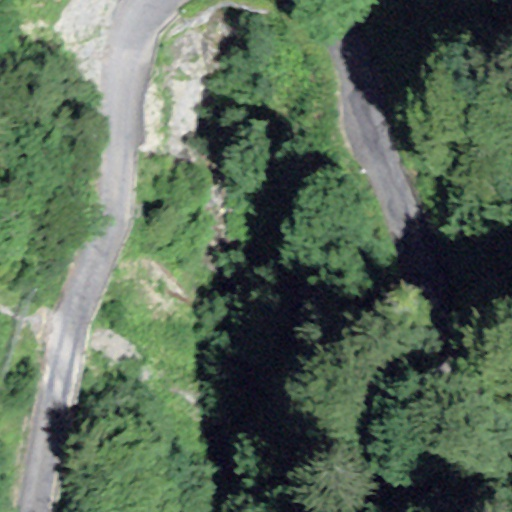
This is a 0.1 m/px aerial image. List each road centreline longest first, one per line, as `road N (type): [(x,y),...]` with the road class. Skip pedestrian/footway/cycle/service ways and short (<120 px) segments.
road 1 (unclassified): [(148,0),(122,80),(112,217),(71,317),(32,511)]
road 2 (unclassified): [(511,451),(451,383),(424,264),(318,0)]
